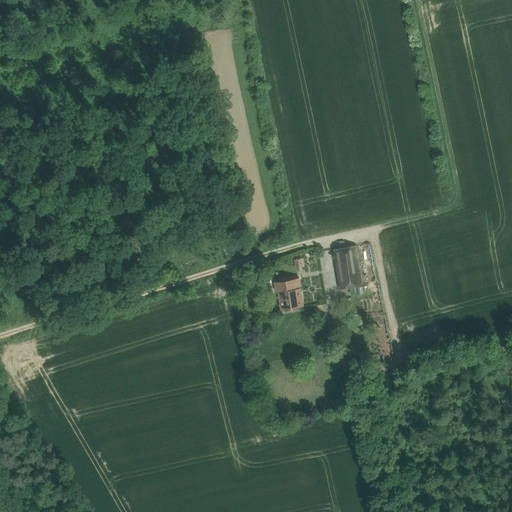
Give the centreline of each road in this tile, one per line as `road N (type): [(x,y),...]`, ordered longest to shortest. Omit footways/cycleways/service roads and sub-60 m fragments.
road 1 (track): [(0,334),(274,250),(444,208),(452,195),(413,0)]
road 2 (track): [(383,511),(351,374)]
